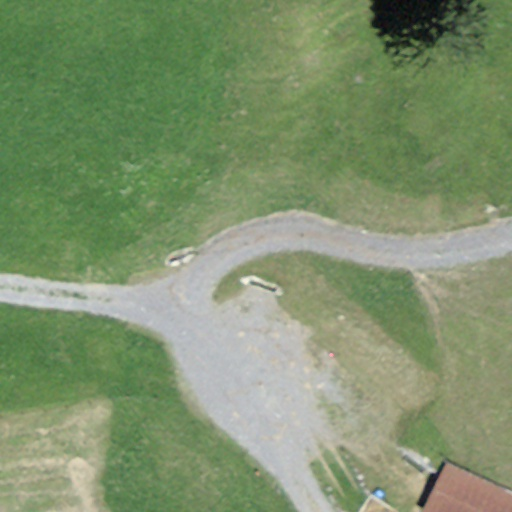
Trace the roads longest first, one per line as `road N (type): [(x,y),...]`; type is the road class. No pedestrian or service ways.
road 1 (track): [(319,511),(267,424),(257,380),(232,337),(182,311),(0,285)]
road 2 (track): [(182,311),(217,254),(270,234),(402,256),(511,235)]
